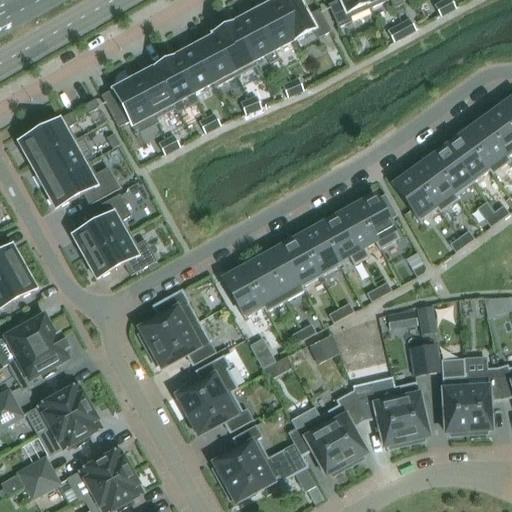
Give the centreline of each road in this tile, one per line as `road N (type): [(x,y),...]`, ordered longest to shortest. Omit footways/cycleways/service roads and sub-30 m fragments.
road 1 (residential): [(112,318),(127,296),(368,161),(481,80),(511,72)]
road 2 (residential): [(0,109),(196,0)]
road 3 (residential): [(200,511),(114,354),(112,318)]
road 4 (residential): [(112,318),(65,285),(0,168)]
road 5 (residential): [(354,511),(421,479),(482,475)]
road 6 (primary): [(0,63),(114,0)]
